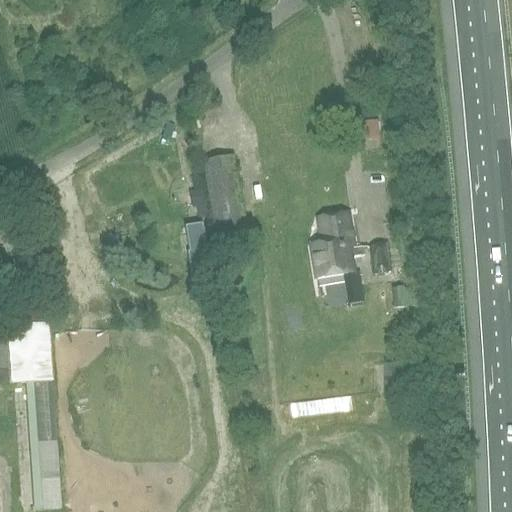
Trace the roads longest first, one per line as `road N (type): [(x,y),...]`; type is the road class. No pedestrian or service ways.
road 1 (unclassified): [(0,191),(108,132),(302,0)]
road 2 (motorway): [(481,0),(511,356)]
